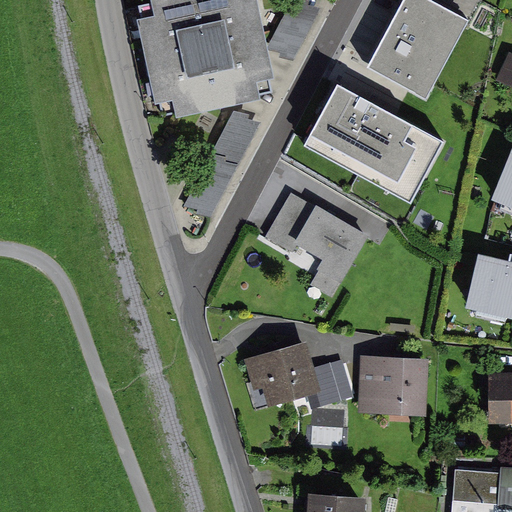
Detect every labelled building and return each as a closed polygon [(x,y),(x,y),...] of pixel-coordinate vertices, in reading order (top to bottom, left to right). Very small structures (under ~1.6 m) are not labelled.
[(262,0),(175,0),(146,6),(169,114),(282,90),(262,0)] [(287,56),(299,57),(326,8),(313,7),(314,1),(309,0),(299,0),(274,46),(287,51),(287,56)] [(475,18),(440,0),(407,0),(373,66),(433,97),(475,18)] [(448,0),(473,13),(479,0),(448,0)] [(511,61),(503,81),(511,85),(511,61)] [(449,141),(340,87),(311,148),(419,201),(449,141)] [(254,116),(239,113),(189,206),(204,208),(203,213),(216,215),(265,124),(253,122),(254,116)] [(511,165),(499,197),(511,202),(511,165)] [(372,237),(297,192),(271,236),(297,251),(292,260),(321,277),(316,285),(336,297),(372,237)] [(511,263),(485,257),(474,305),(511,313),(511,263)] [(325,391),(320,371),(313,346),(256,362),(264,387),(272,385),(278,404),(325,391)] [(434,362),(371,359),(369,411),(432,414),(434,362)] [(348,364),(320,371),(325,391),(329,404),(357,396),(348,364)] [(511,419),(511,378),(498,379),(498,420),(511,419)] [(511,470),(509,470),(508,474),(461,471),(459,500),(511,504),(511,470)] [(371,511),(372,501),(317,497),(315,511),(371,511)]
